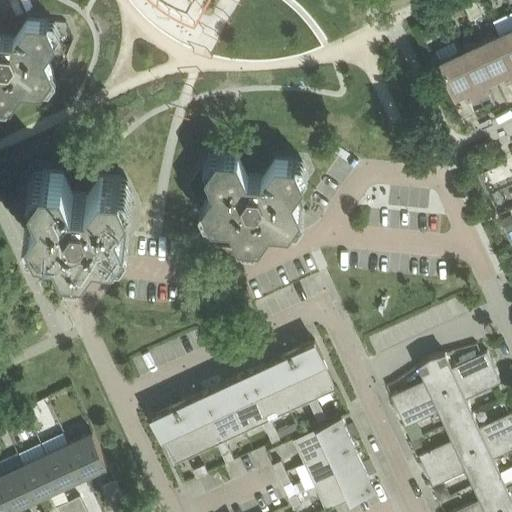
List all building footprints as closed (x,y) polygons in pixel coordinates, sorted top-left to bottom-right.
[(0,99),(8,100),(13,101),(24,85),(43,87),(55,70),(46,52),(57,37),(49,18),(28,16),(15,35),(1,34),(0,31),(0,99)] [(511,25),(500,31),(511,57),(511,25)] [(511,57),(500,31),(480,40),(496,76),(505,72),(511,85),(511,57)] [(488,80),(496,76),(480,40),(460,50),(485,103),(496,98),(488,80)] [(474,108),(485,103),(460,50),(440,59),(457,94),(466,90),(474,108)] [(249,173),(240,152),(219,150),(207,167),(215,184),(204,200),(213,218),(232,220),(240,237),(261,239),(272,224),(291,225),(303,208),(294,191),(305,175),(297,157),(276,155),(263,174),(249,173)] [(74,190),(65,171),(43,169),(32,185),(40,202),(29,218),(38,236),(57,238),(65,256),(86,257),(97,242),(116,243),(127,226),(119,209),(130,193),(122,175),(101,173),(88,192),(74,190)] [(511,216),(511,214),(503,217),(508,229),(511,226),(511,216)] [(291,349),(313,396),(317,395),(337,385),(315,338),(291,349)] [(432,353),(447,386),(495,364),(488,348),(453,365),(446,350),(432,353)] [(310,398),(313,396),(291,349),(269,360),(291,407),(310,398)] [(399,408),(447,386),(432,353),(421,361),(428,376),(392,393),(399,408)] [(246,370),(268,417),(272,416),(291,407),(269,360),(246,370)] [(461,415),(474,410),(467,395),(503,379),(495,364),(447,386),(461,415)] [(245,428),(264,419),(268,417),(246,370),(223,381),(245,428)] [(200,391),(222,439),(226,437),(245,428),(223,381),(200,391)] [(442,407),(449,421),(461,415),(447,386),(399,408),(406,423),(442,407)] [(218,440),(222,439),(200,391),(177,402),(199,449),(218,440)] [(313,396),(310,398),(314,408),(322,405),(317,395),(313,396)] [(154,413),(175,460),(199,449),(177,402),(154,413)] [(319,418),(323,416),(326,415),(322,405),(314,408),(319,418)] [(461,415),(475,445),(511,428),(511,409),(480,424),(474,410),(461,415)] [(18,422),(14,410),(2,416),(7,427),(18,422)] [(353,438),(342,414),(302,433),(294,436),(305,460),(353,438)] [(461,415),(449,421),(455,436),(420,452),(427,467),(475,445),(461,415)] [(268,417),(264,419),(269,429),(276,426),(272,416),(268,417)] [(269,429),(273,439),(277,438),(281,436),(276,426),(269,429)] [(511,428),(475,445),(489,475),(501,469),(495,455),(511,446),(511,428)] [(94,429),(71,440),(85,472),(109,461),(94,429)] [(226,437),(222,439),(218,440),(223,450),(230,447),(226,437)] [(305,460),(316,483),(363,461),(353,438),(305,460)] [(62,483),(85,472),(71,440),(47,451),(62,483)] [(476,481),(489,475),(475,445),(427,467),(434,483),(470,466),(476,481)] [(223,450),(227,460),(231,459),(235,457),(230,447),(223,450)] [(0,467),(22,458),(18,449),(0,456),(0,467)] [(39,493),(62,483),(47,451),(24,462),(39,493)] [(275,463),(280,474),(288,470),(283,459),(275,463)] [(374,484),(363,461),(316,483),(327,506),(374,484)] [(16,504),(39,493),(24,462),(1,473),(16,504)] [(206,463),(195,469),(198,476),(209,471),(206,463)] [(506,479),(511,476),(511,464),(501,470),(506,479)] [(489,475),(503,505),(511,500),(511,481),(508,484),(506,479),(501,470),(501,469),(489,475)] [(288,470),(280,474),(285,485),(293,481),(288,470)] [(0,511),(16,504),(1,473),(0,473),(0,511)] [(447,511),(486,511),(503,505),(489,475),(476,481),(483,495),(447,511)] [(127,502),(116,477),(104,483),(115,508),(127,502)] [(294,482),(298,491),(307,487),(303,478),(294,482)] [(446,486),(441,484),(435,486),(440,496),(449,492),(446,486)] [(298,493),(291,497),(296,508),(303,504),(298,493)] [(89,511),(81,494),(70,499),(75,511),(89,511)] [(61,511),(75,511),(70,499),(58,504),(61,511)] [(511,511),(511,500),(503,505),(505,511),(511,511)]
